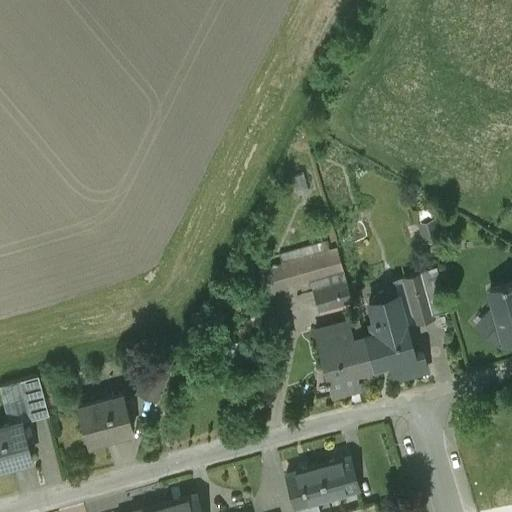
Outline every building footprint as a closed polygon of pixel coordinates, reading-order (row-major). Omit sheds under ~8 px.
[(303,172),(291,175),(297,193),(309,190),(303,172)] [(433,218),(420,222),(424,240),(438,236),(433,218)] [(326,241),(279,254),(282,264),(329,250),(326,241)] [(282,264),(263,269),(266,291),(311,278),(343,270),(337,248),(329,250),(282,264)] [(435,266),(420,271),(432,313),(447,309),(435,266)] [(343,270),(311,278),(314,290),(346,281),(343,270)] [(420,271),(402,276),(415,322),(433,317),(432,313),(420,271)] [(511,280),(504,283),(504,282),(500,283),(501,284),(489,287),(494,304),(488,309),(496,317),(485,329),(496,340),(502,333),(504,340),(511,337),(511,280)] [(314,290),(313,290),(318,307),(351,298),(346,281),(314,290)] [(405,322),(397,292),(369,300),(374,320),(369,321),(372,331),(363,333),(370,359),(387,355),(388,360),(393,377),(427,367),(422,349),(414,351),(406,322),(405,322)] [(353,336),(349,320),(314,329),(327,376),(328,376),(327,371),(354,363),(355,368),(388,360),(387,355),(370,359),(363,333),(353,336)] [(170,361),(153,355),(138,392),(155,398),(170,361)] [(23,364),(35,399),(52,394),(41,358),(23,364)] [(354,363),(327,371),(328,376),(327,376),(323,377),(324,381),(328,380),(331,393),(360,386),(355,368),(354,363)] [(123,392),(77,405),(87,441),(133,429),(123,392)] [(21,419),(0,424),(0,465),(32,456),(21,419)] [(494,461),(488,438),(462,445),(469,468),(494,461)] [(350,455),(318,464),(326,495),(358,486),(350,455)] [(318,464),(285,473),(296,511),(319,511),(316,498),(326,495),(318,464)] [(200,511),(195,493),(164,502),(166,511),(200,511)] [(377,511),(374,501),(359,505),(360,511),(377,511)] [(166,511),(164,502),(130,511),(166,511)]
